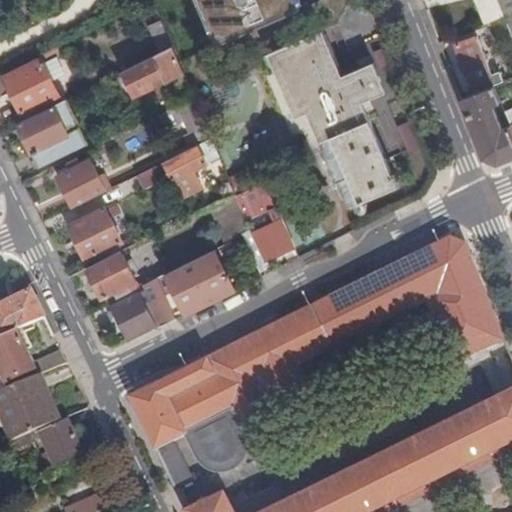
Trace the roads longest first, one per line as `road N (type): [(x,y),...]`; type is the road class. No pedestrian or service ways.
road 1 (residential): [(98,386),(477,198)]
road 2 (residential): [(392,0),(477,198)]
road 3 (residential): [(98,386),(24,232)]
road 4 (residential): [(159,511),(98,386)]
